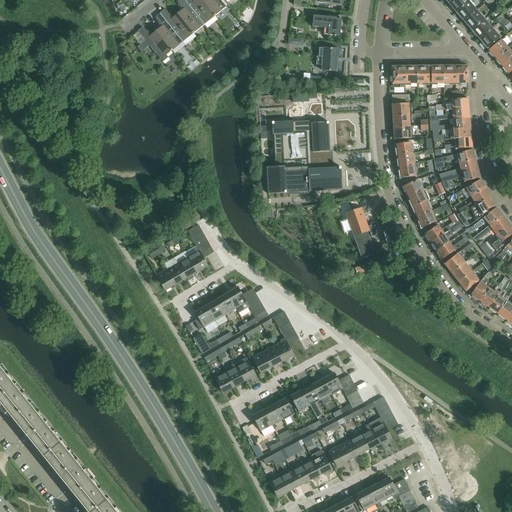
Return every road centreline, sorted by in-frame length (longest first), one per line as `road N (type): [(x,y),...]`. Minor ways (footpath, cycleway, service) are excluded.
road 1 (secondary): [(215,511),(0,164)]
road 2 (secondary): [(0,178),(207,511)]
road 3 (unclassified): [(379,53),(389,189),(432,265),(468,308),(511,339)]
road 4 (residential): [(291,511),(425,442)]
road 5 (residential): [(509,207),(483,151),(478,93),(486,74)]
road 6 (unclassified): [(238,262),(352,343)]
road 7 (residential): [(231,403),(352,343)]
road 8 (unclassified): [(425,442),(352,343)]
